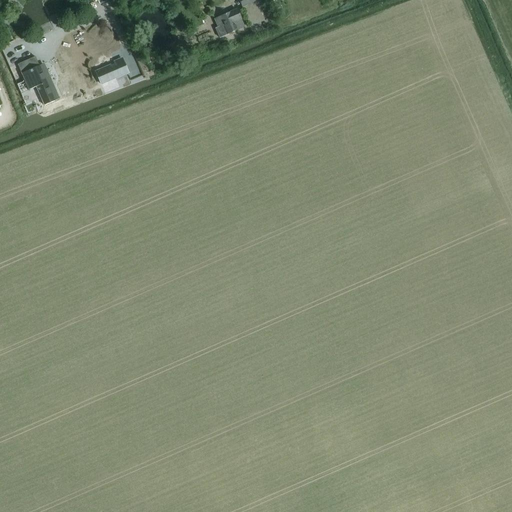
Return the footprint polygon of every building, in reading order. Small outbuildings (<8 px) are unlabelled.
[(236,27),(243,24),(236,9),(214,19),(218,28),(224,26),(227,34),(237,30),(236,27)] [(14,40),(0,45),(0,47),(4,57),(19,51),(14,40)] [(46,82),(35,56),(17,64),(28,90),(36,87),(40,96),(44,105),(54,101),(59,99),(51,80),(46,82)] [(111,65),(95,72),(101,86),(130,73),(123,57),(114,61),(115,64),(111,65)] [(87,81),(82,90),(91,96),(96,86),(87,81)]
